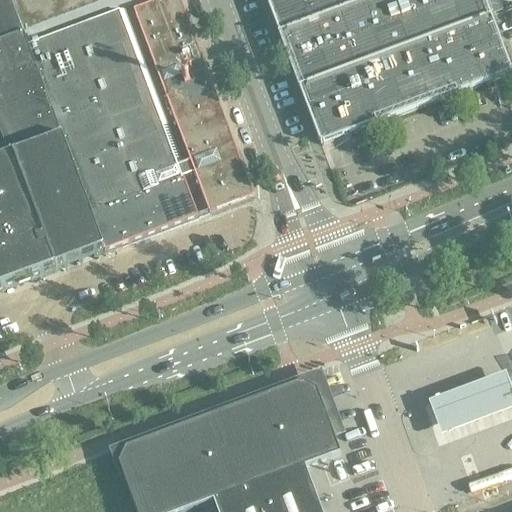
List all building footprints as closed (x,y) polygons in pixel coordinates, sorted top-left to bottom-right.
[(0,0),(0,46),(24,38),(9,0),(0,0)] [(9,0),(24,38),(27,48),(132,9),(155,0),(9,0)] [(178,0),(155,0),(132,9),(195,178),(209,216),(252,199),(178,0)] [(264,0),(278,36),(280,37),(279,38),(299,90),(300,91),(300,92),(319,144),(320,144),(320,145),(321,145),(322,145),(323,146),(375,126),(375,125),(376,125),(377,125),(455,96),(456,95),(457,95),(458,95),(509,76),(510,75),(511,74),(511,73),(511,72),(495,28),(490,15),(502,10),(497,0),(264,0)] [(92,217),(195,178),(132,9),(27,48),(36,72),(46,97),(54,120),(62,142),(91,217),(92,217)] [(0,85),(36,72),(27,48),(24,38),(0,46),(0,85)] [(0,113),(46,97),(36,72),(0,85),(0,113)] [(54,120),(46,97),(0,113),(0,137),(1,140),(54,120)] [(54,120),(1,140),(9,161),(12,160),(62,142),(54,120)] [(62,142),(12,160),(54,273),(104,255),(105,255),(91,217),(62,142)] [(0,293),(13,289),(32,282),(54,273),(12,160),(9,161),(0,164),(0,293)] [(118,250),(209,216),(195,178),(92,217),(105,250),(117,246),(118,250)] [(511,374),(423,407),(438,447),(511,419),(511,374)] [(125,451),(118,467),(123,479),(135,511),(189,511),(213,503),(305,469),(340,456),(320,402),(316,392),(301,385),(125,451)] [(124,511),(105,459),(79,469),(95,511),(124,511)] [(95,511),(79,469),(55,478),(68,511),(95,511)] [(321,511),(305,469),(213,503),(216,511),(321,511)] [(68,511),(55,478),(31,487),(40,511),(68,511)] [(40,511),(31,487),(7,496),(12,511),(40,511)] [(0,498),(0,511),(12,511),(7,496),(0,498)]
